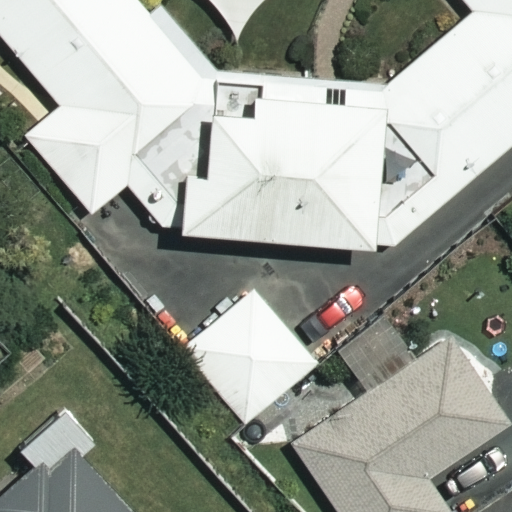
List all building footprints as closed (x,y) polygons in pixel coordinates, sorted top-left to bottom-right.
[(0,0),(0,34),(59,107),(24,136),(89,216),(125,186),(167,238),(395,249),(511,146),(511,0),(460,0),(470,12),(386,85),(216,77),(157,5),(146,15),(133,0),(0,0)] [(264,0),(206,0),(235,29),(264,0)] [(318,362),(252,286),(182,348),(248,423),(318,362)] [(510,421),(450,334),(292,444),(338,511),(449,511),(427,478),(510,421)] [(94,439),(64,407),(21,448),(37,466),(0,500),(0,511),(133,511),(79,454),(94,439)]
